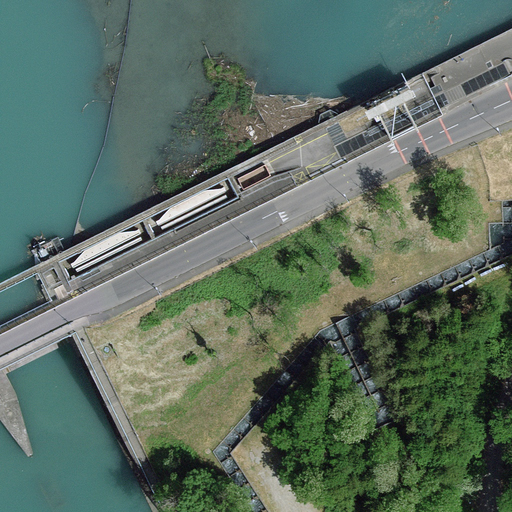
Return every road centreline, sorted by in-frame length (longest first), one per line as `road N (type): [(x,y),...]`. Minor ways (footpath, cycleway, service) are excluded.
road 1 (tertiary): [(0,353),(511,101)]
road 2 (track): [(491,504),(454,497),(417,472),(388,429)]
road 3 (unclassified): [(511,388),(498,430),(491,511)]
